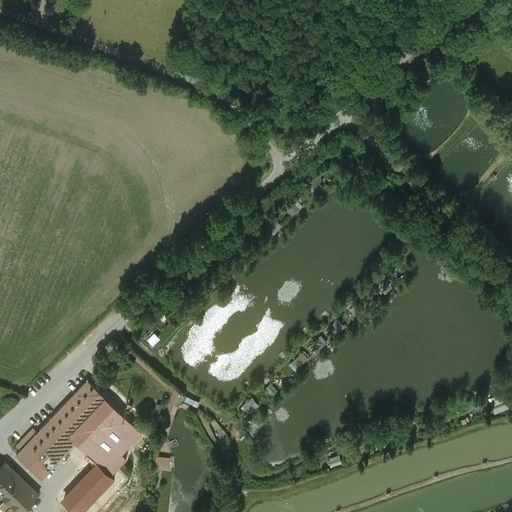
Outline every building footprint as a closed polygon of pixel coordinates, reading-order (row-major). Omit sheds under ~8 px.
[(308,182),(317,191),(328,179),(319,170),(308,182)] [(298,195),(287,206),(296,214),(307,203),(298,195)] [(190,315),(196,308),(188,302),(182,309),(190,315)] [(321,334),(310,345),(316,352),(327,341),(321,334)] [(89,380),(17,454),(43,479),(78,443),(71,436),(108,399),(89,380)] [(253,396),(243,404),(250,412),(259,405),(253,396)] [(119,452),(106,441),(124,421),(116,413),(90,441),(103,453),(90,467),(98,474),(119,452)] [(340,452),(329,455),(332,464),(342,461),(340,452)] [(27,511),(41,498),(8,464),(0,471),(0,495),(6,502),(0,507),(0,511),(27,511)] [(90,473),(63,500),(74,511),(83,511),(106,489),(90,473)]
